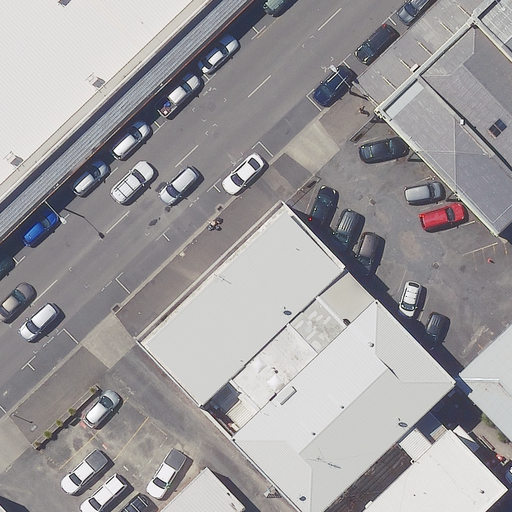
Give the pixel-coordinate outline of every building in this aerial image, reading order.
[(42,0),(0,0),(0,9),(15,25),(42,0)] [(42,0),(15,25),(83,97),(186,0),(42,0)] [(511,5),(354,152),(455,261),(511,207),(511,5)] [(0,174),(83,97),(0,9),(0,174)] [(411,411),(251,239),(97,382),(217,511),(441,511),(377,443),(411,411)] [(511,324),(422,408),(511,503),(511,324)]
